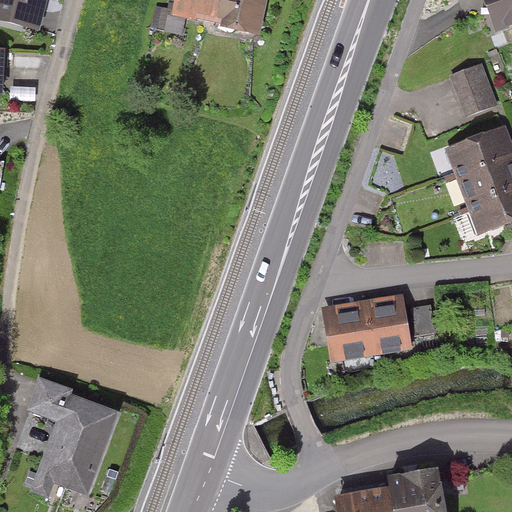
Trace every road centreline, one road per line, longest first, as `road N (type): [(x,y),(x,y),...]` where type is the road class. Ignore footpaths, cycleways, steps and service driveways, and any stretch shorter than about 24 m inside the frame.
road 1 (primary): [(372,0),(199,472)]
road 2 (residential): [(75,0),(24,185),(7,322),(10,452)]
road 3 (residential): [(416,0),(318,276)]
road 4 (residential): [(318,276),(286,382),(321,466)]
road 5 (residential): [(511,263),(356,283),(318,276)]
road 6 (unclassified): [(321,466),(423,438),(511,435)]
road 7 (unclassified): [(199,472),(246,488),(287,487),(321,466)]
